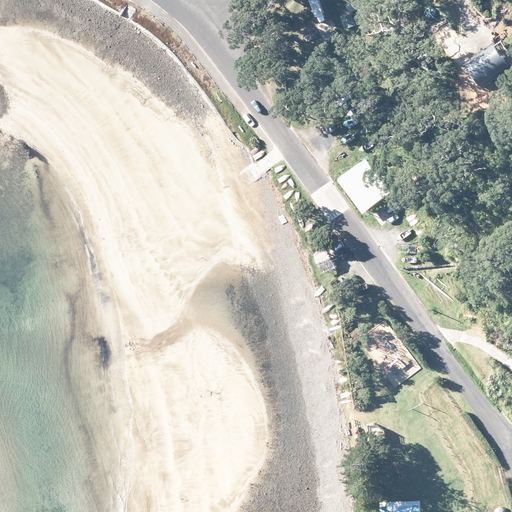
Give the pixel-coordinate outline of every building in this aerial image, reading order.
[(495,44),(466,63),(483,88),(511,69),(495,44)] [(391,190),(375,167),(354,182),(370,205),(391,190)] [(418,211),(409,218),(417,229),(426,222),(418,211)] [(330,249),(319,252),(324,269),(335,265),(330,249)] [(409,362),(403,366),(406,370),(412,366),(409,362)] [(392,381),(398,377),(396,373),(389,378),(392,381)]
